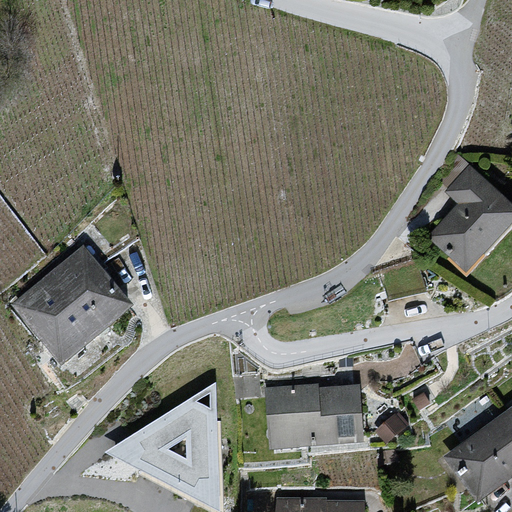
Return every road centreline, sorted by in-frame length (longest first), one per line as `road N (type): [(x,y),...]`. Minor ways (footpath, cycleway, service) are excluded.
road 1 (unclassified): [(238,324),(332,285),(381,242),(462,105),(454,42)]
road 2 (unclassified): [(12,511),(87,417),(150,354),(238,324)]
road 3 (unclassified): [(511,308),(465,325),(270,356),(238,324)]
road 4 (unclassified): [(309,0),(454,42)]
